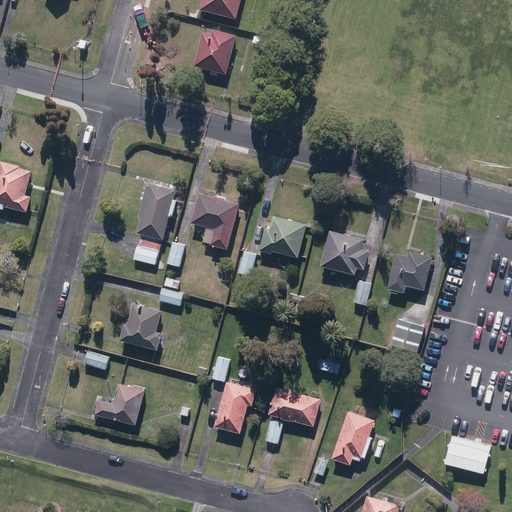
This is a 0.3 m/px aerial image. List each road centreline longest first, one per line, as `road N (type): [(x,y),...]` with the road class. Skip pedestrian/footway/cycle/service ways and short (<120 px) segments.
road 1 (unclassified): [(108,98),(511,203)]
road 2 (residential): [(18,440),(108,98)]
road 3 (residential): [(277,511),(18,440)]
